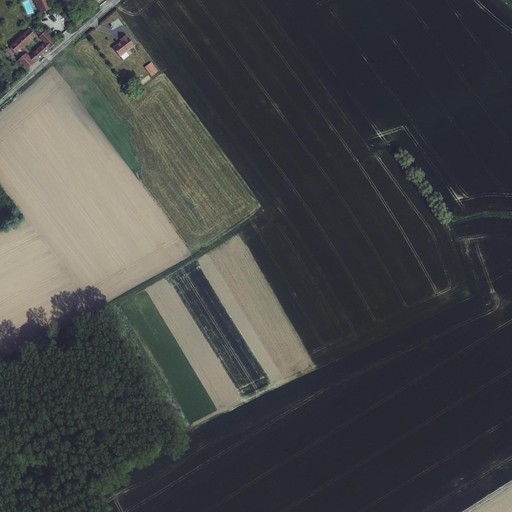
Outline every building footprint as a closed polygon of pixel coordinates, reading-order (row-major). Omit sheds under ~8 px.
[(34,0),(39,13),(51,8),(48,0),(34,0)] [(19,62),(28,71),(35,64),(27,54),(26,55),(21,50),(35,36),(30,31),(19,41),(18,40),(12,45),(14,47),(11,49),(16,54),(17,54),(17,55),(16,55),(21,60),(19,62)] [(45,33),(43,35),(47,39),(53,46),(56,43),(45,32),(45,33)] [(34,55),(39,60),(40,60),(48,51),(49,51),(48,50),(50,48),(53,46),(47,39),(43,35),(45,33),(40,37),(46,44),(44,46),(44,45),(34,55)] [(122,43),(129,52),(136,46),(127,36),(122,40),(123,41),(122,43)] [(122,43),(114,49),(121,58),(129,52),(122,43)] [(151,61),(144,67),(152,76),(158,71),(151,61)]
